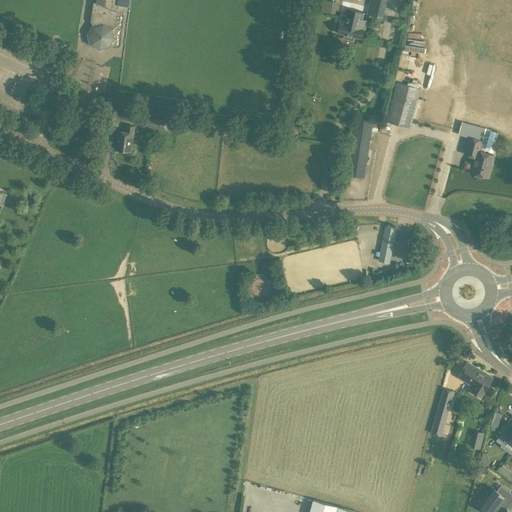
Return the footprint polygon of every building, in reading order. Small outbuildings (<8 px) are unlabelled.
[(129,7),(129,0),(105,0),(104,6),(93,2),(91,22),(94,26),(89,35),(91,44),(100,49),(109,47),(115,38),(112,29),(116,26),(118,13),(116,12),(117,5),(129,7)] [(336,2),(324,0),(322,0),(321,11),(334,13),(336,2)] [(386,0),(369,0),(366,13),(383,17),(386,0)] [(337,32),(361,38),(363,29),(365,20),(362,19),(364,13),(347,9),(343,24),(339,23),(337,32)] [(397,82),(386,120),(410,127),(420,89),(397,82)] [(109,108),(107,122),(117,124),(118,119),(130,121),(132,111),(109,108)] [(168,119),(144,115),(142,126),(167,130),(168,119)] [(355,118),(346,175),(363,178),(372,121),(355,118)] [(115,149),(131,151),(134,126),(125,125),(124,131),(118,130),(115,149)] [(479,127),(473,126),(470,134),(477,136),(479,127)] [(487,177),(493,155),(479,151),(482,141),(469,137),(465,154),(475,157),(470,173),(487,177)] [(378,261),(389,263),(396,228),(386,225),(378,261)] [(467,362),(458,377),(474,386),(471,391),(480,397),(492,377),(467,362)] [(447,412),(453,391),(442,388),(436,409),(447,412)] [(440,436),(444,423),(433,420),(429,433),(440,436)] [(511,428),(506,424),(502,430),(503,431),(500,435),(511,443),(511,428)] [(472,446),(483,448),(486,432),(475,430),(472,446)] [(511,472),(503,466),(499,472),(508,478),(511,481),(511,472)] [(494,511),(501,503),(507,507),(511,499),(511,493),(501,485),(497,490),(492,487),(484,498),(485,510),(487,511),(494,511)] [(309,511),(358,511),(313,499),(309,511)] [(511,511),(511,500),(502,511),(511,511)]
